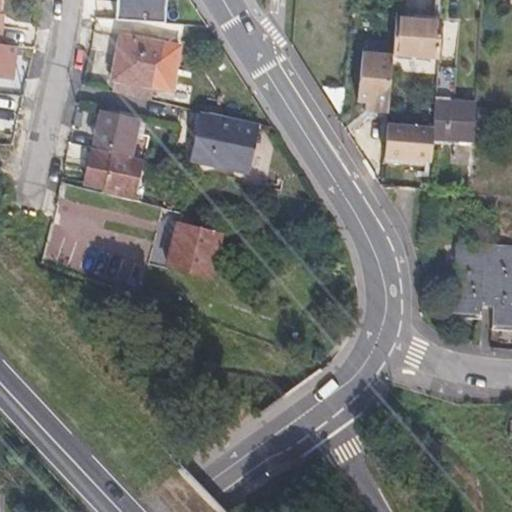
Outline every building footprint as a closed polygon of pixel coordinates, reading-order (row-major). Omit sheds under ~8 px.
[(115,0),(114,19),(164,22),(165,0),(115,0)] [(399,8),(395,45),(439,48),(441,11),(399,8)] [(120,56),(114,94),(156,101),(158,86),(155,86),(162,40),(121,33),(117,55),(120,56)] [(0,72),(10,74),(13,46),(8,45),(0,44),(0,72)] [(436,90),(432,133),(478,136),(480,100),(453,98),(453,91),(436,90)] [(376,104),(373,143),(383,143),(386,105),(376,104)] [(104,111),(96,144),(106,146),(105,153),(133,159),(141,119),(104,111)] [(206,112),(195,161),(252,175),(264,125),(206,112)] [(389,142),(388,162),(397,163),(399,142),(389,142)] [(87,181),(108,186),(107,192),(135,198),(143,161),(133,159),(105,153),(104,156),(94,154),(87,181)] [(177,217),(166,264),(209,274),(219,227),(177,217)] [(457,238),(453,305),(468,306),(471,263),(472,238),(457,238)] [(471,263),(468,306),(481,307),(481,298),(498,299),(497,318),(511,318),(511,240),(472,238),(471,263)]
